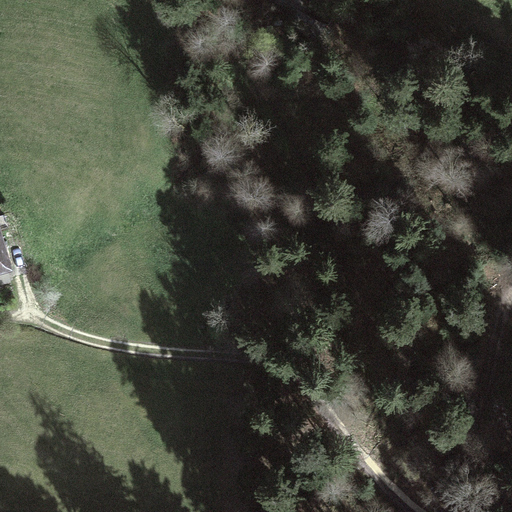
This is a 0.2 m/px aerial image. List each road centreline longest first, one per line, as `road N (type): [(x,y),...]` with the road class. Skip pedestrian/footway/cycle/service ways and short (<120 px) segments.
road 1 (track): [(412,511),(317,413),(217,352),(141,349),(28,316)]
road 2 (track): [(511,350),(494,410),(484,511)]
